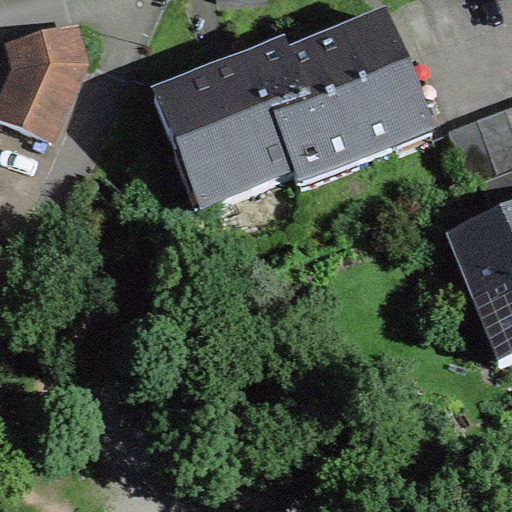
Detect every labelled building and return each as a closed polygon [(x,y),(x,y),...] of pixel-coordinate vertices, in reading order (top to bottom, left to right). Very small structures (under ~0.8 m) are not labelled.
[(285,51),(155,106),(179,163),(193,158),(215,211),(296,177),(294,173),(351,149),(357,164),(397,148),(392,134),(426,119),(386,24),(291,63),(285,51)] [(74,25),(9,43),(17,73),(0,115),(0,122),(51,145),(86,67),(74,25)] [(511,129),(506,113),(477,124),(499,179),(511,173),(511,129)] [(448,135),(470,190),(481,186),(499,179),(477,124),(448,135)] [(497,224),(511,217),(511,173),(499,179),(481,186),(497,224)] [(511,290),(511,217),(497,224),(448,245),(473,306),(511,290)] [(511,363),(511,290),(473,306),(499,369),(511,363)]
